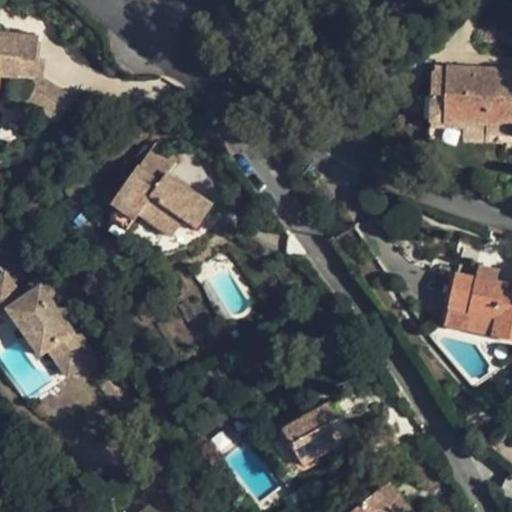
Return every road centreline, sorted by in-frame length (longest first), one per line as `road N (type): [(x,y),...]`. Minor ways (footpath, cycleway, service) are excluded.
road 1 (residential): [(511,219),(402,183),(330,143),(225,1),(170,4),(137,23)]
road 2 (residential): [(309,235),(399,350),(492,511)]
road 3 (residential): [(309,235),(227,114),(137,23)]
